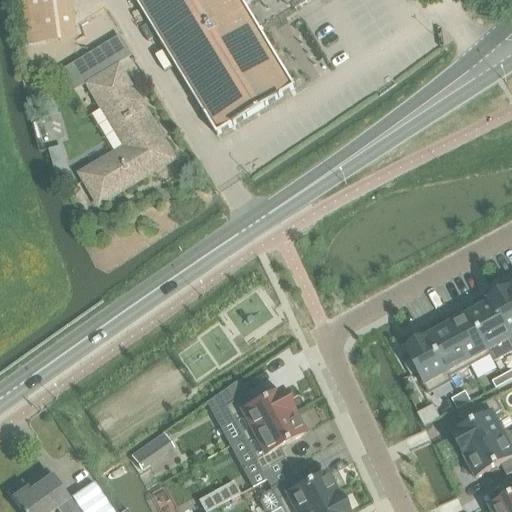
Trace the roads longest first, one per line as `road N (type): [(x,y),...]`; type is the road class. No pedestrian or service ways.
road 1 (secondary): [(0,399),(486,64)]
road 2 (residential): [(511,233),(328,335),(404,511)]
road 3 (unknown): [(267,214),(208,139),(121,0)]
